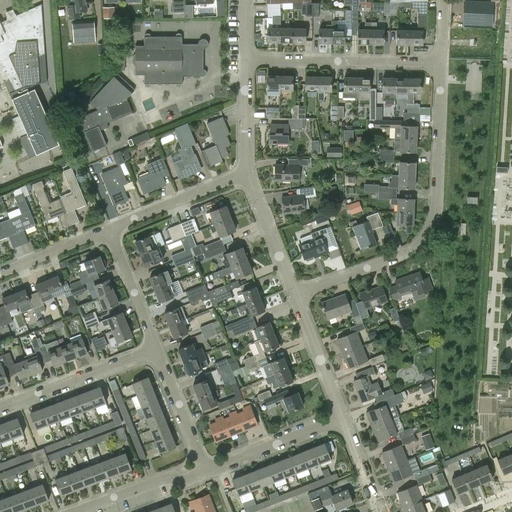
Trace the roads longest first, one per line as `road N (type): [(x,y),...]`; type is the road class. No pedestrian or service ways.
road 1 (residential): [(294,296),(403,254),(430,226),(441,64)]
road 2 (residential): [(441,64),(245,59)]
road 3 (residential): [(0,408),(156,351)]
road 4 (residential): [(205,474),(342,419)]
road 5 (residential): [(109,229),(245,173)]
road 6 (residential): [(73,511),(168,476),(181,484),(205,474)]
road 7 (unknown): [(502,157),(511,20)]
road 8 (residential): [(205,474),(156,351)]
road 9 (residential): [(294,296),(245,173)]
road 10 (residential): [(342,419),(294,296)]
road 11 (residential): [(156,351),(109,229)]
